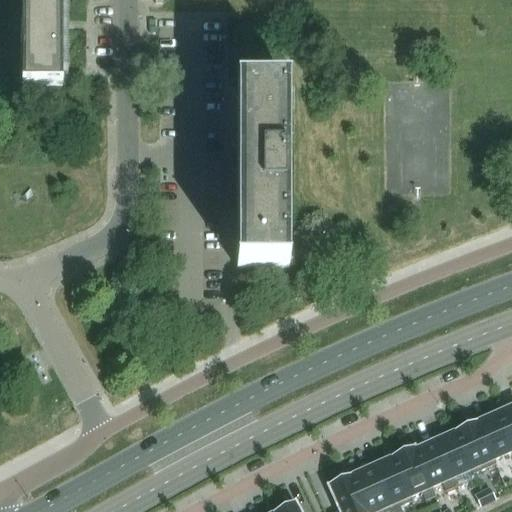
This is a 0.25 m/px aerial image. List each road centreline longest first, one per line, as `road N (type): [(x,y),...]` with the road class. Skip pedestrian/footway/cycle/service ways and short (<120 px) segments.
road 1 (primary): [(511,285),(336,356),(40,511)]
road 2 (primary): [(114,511),(325,401),(511,323)]
road 3 (residential): [(196,511),(473,380),(501,359)]
road 4 (residential): [(19,281),(109,237),(125,212),(127,156)]
road 5 (unclassified): [(89,440),(89,406),(19,281)]
road 6 (residential): [(127,156),(127,0)]
